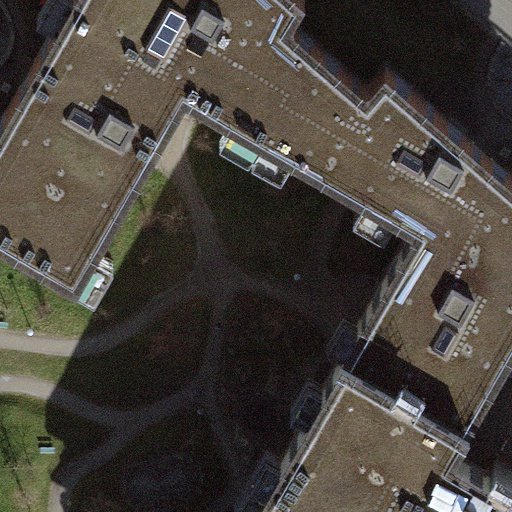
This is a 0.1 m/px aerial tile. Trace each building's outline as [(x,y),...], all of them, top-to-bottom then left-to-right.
[(254,138),(307,40),(284,20),(295,0),(59,0),(26,58),(154,131),(176,95),(254,138)] [(404,224),(376,274),(429,304),(504,172),(375,65),(359,87),(307,40),(254,138),(404,224)] [(0,240),(68,280),(154,131),(26,58),(0,104),(0,240)] [(333,349),(463,425),(511,337),(511,179),(504,172),(429,304),(376,274),(333,349)] [(237,511),(511,511),(511,487),(448,450),(463,425),(333,349),(237,511)]
